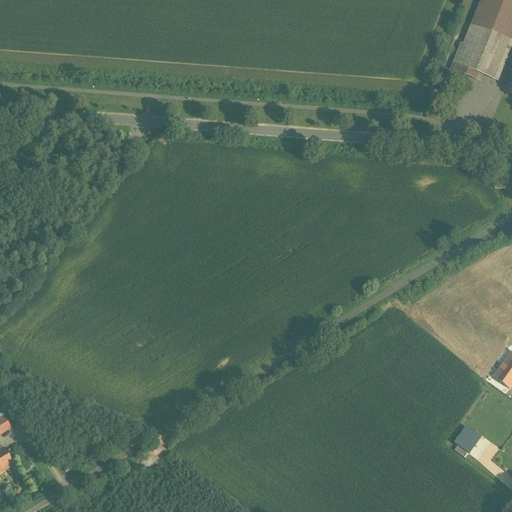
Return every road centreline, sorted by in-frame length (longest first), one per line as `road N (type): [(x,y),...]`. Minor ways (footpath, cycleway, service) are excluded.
road 1 (unclassified): [(30,511),(511,216)]
road 2 (unclassified): [(511,150),(0,110)]
